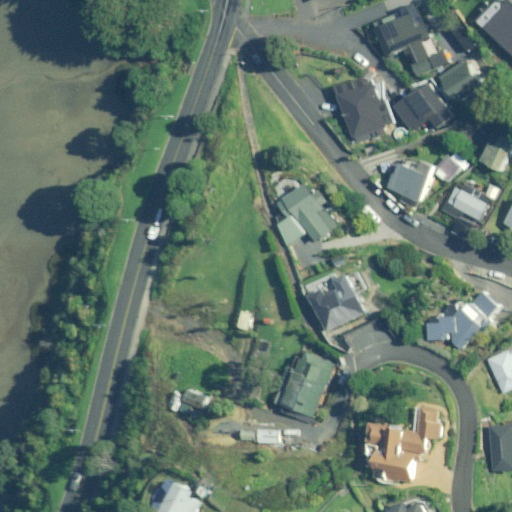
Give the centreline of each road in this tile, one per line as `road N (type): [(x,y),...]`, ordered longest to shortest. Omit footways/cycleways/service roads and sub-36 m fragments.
road 1 (tertiary): [(224,15),(151,224),(69,511)]
road 2 (residential): [(224,15),(390,214),(414,234),(511,265)]
road 3 (residential): [(357,363),(409,352),(448,369),(463,387),(471,415),(465,511)]
